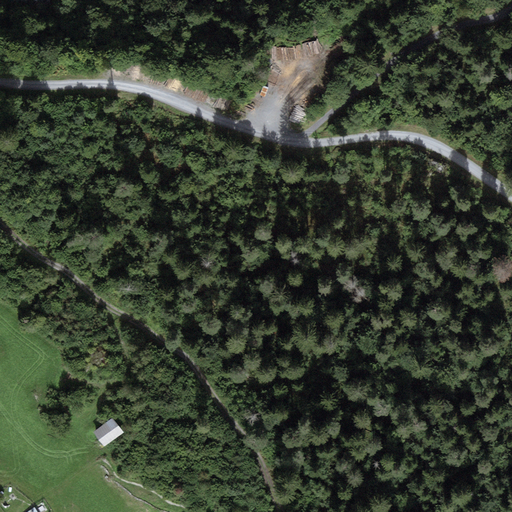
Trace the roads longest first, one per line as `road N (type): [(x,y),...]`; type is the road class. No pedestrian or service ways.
road 1 (track): [(280,511),(252,450),(177,349),(0,224)]
road 2 (track): [(296,143),(139,88),(0,82)]
road 3 (track): [(296,143),(422,45),(511,8)]
road 4 (track): [(511,196),(453,153),(410,137),(296,143)]
